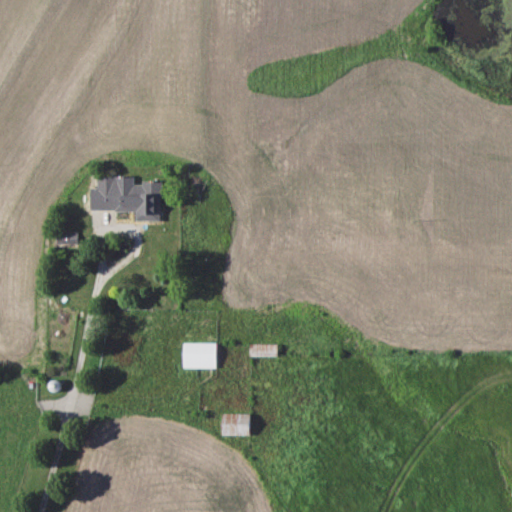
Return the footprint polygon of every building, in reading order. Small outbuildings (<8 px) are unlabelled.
[(91,189),(91,211),(135,212),(135,221),(161,222),(162,179),(97,178),(97,189),(91,189)] [(76,232),(56,232),(56,245),(76,245),(76,232)] [(217,369),(217,343),(181,343),(181,369),(217,369)] [(248,356),(277,356),(277,344),(248,344),(248,356)] [(251,413),(221,413),(221,436),(251,436),(251,413)]
